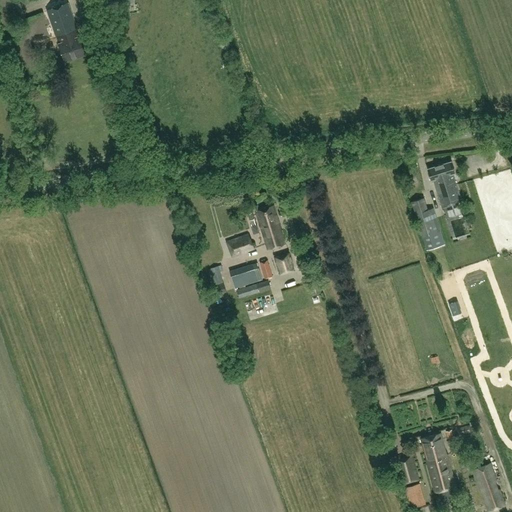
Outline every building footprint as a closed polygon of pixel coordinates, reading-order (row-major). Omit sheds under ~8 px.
[(0,0),(0,28),(25,20),(18,0),(0,0)] [(97,0),(92,0),(85,2),(93,25),(105,21),(97,0)] [(78,33),(67,2),(47,10),(65,62),(85,55),(78,33)] [(451,161),(427,169),(431,181),(433,180),(442,208),(461,201),(452,173),(454,172),(451,161)] [(478,169),(472,170),(474,175),(491,171),(489,161),(477,164),(478,169)] [(242,196),(247,207),(253,204),(248,193),(242,196)] [(424,198),(411,202),(422,237),(435,233),(424,198)] [(255,211),(268,249),(285,244),(273,206),(255,211)] [(449,206),(450,221),(464,221),(463,206),(449,206)] [(457,239),(468,238),(468,221),(456,222),(457,239)] [(232,257),(254,249),(248,234),(227,242),(232,257)] [(297,272),(305,271),(304,262),(300,263),(299,251),(294,252),(297,272)] [(295,270),(289,252),(273,256),(279,274),(295,270)] [(272,276),(267,260),(259,262),(264,279),(272,276)] [(244,285),(258,282),(253,264),(229,272),(234,288),(239,287),(240,289),(235,291),(239,299),(270,289),(267,280),(245,287),(244,285)] [(207,269),(210,279),(209,280),(212,295),(226,291),(224,282),(221,282),(220,276),(221,276),(220,271),(223,271),(221,266),(207,269)] [(277,300),(257,300),(258,315),(277,314),(277,300)] [(450,303),(454,315),(461,312),(456,301),(450,303)] [(459,435),(471,432),(470,426),(457,429),(459,435)] [(454,497),(452,488),(455,487),(446,455),(445,455),(440,433),(420,438),(426,460),(434,493),(438,491),(440,500),(446,499),(454,497)] [(419,481),(412,455),(393,460),(400,486),(419,481)] [(487,511),(505,505),(490,464),(472,471),(487,511)] [(425,504),(419,483),(402,488),(408,508),(425,504)]
